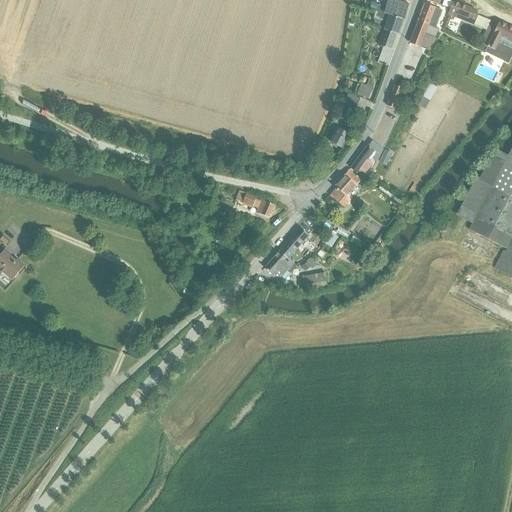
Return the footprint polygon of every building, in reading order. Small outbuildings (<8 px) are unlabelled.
[(371,2),(370,8),(376,10),(404,20),(409,4),(393,0),(389,0),(387,7),(377,4),(371,2)] [(450,9),(453,1),(450,0),(443,0),(441,6),(450,9)] [(453,1),(450,9),(448,15),(471,24),(475,13),(476,11),(453,1)] [(418,22),(436,28),(439,19),(442,11),(425,5),(418,22)] [(374,16),(373,19),(378,21),(387,23),(379,45),(391,49),(396,34),(398,35),(403,20),(404,20),(376,10),(374,16)] [(478,15),(474,25),(486,31),(491,21),(484,18),(478,15)] [(491,21),(486,31),(478,46),(486,50),(485,52),(508,63),(511,55),(511,28),(499,22),(499,23),(491,20),(491,21)] [(436,28),(418,22),(410,44),(429,51),(431,52),(436,39),(435,38),(439,29),(436,28)] [(432,78),(423,96),(430,99),(439,81),(438,81),(439,79),(439,78),(434,75),(433,78),(432,78)] [(361,85),(358,93),(368,98),(372,89),(361,85)] [(395,85),(388,106),(396,109),(403,88),(395,85)] [(344,105),(355,109),(360,99),(348,94),(344,105)] [(357,115),(365,119),(368,114),(360,110),(357,115)] [(335,133),(330,141),(342,148),(347,140),(343,138),(347,131),(342,128),(342,130),(338,128),(335,133)] [(367,146),(351,168),(367,180),(370,177),(366,174),(373,164),(371,162),(373,158),(378,161),(384,150),(383,149),(373,141),(369,147),(367,146)] [(511,148),(508,156),(472,224),(469,229),(507,249),(505,251),(503,250),(496,264),(494,268),(511,277),(511,148)] [(385,149),(379,161),(386,165),(393,153),(385,149)] [(472,224),(508,156),(498,150),(493,158),(491,157),(480,178),(477,176),(456,215),(464,219),(472,224)] [(337,188),(330,196),(345,208),(352,200),(361,188),(357,185),(362,180),(350,170),(335,187),(337,188)] [(381,185),(379,189),(404,207),(407,202),(381,185)] [(243,203),(247,194),(244,193),(239,191),(236,200),(243,203)] [(247,194),(243,203),(242,205),(252,209),(253,207),(258,209),(256,212),(269,218),(275,205),(247,194)] [(280,251),(289,259),(309,236),(300,228),(280,251)] [(339,229),(337,232),(347,238),(349,235),(339,229)] [(333,231),(325,244),(332,248),(338,237),(336,235),(337,233),(333,231)] [(353,235),(350,241),(360,247),(363,241),(353,235)] [(4,236),(0,240),(7,245),(11,241),(4,236)] [(5,250),(0,255),(0,274),(1,275),(3,273),(12,281),(26,266),(18,259),(16,260),(5,250)] [(289,259),(280,251),(279,252),(265,268),(273,276),(276,273),(281,278),(282,277),(285,279),(297,266),(289,259)] [(354,257),(351,264),(357,266),(360,259),(354,257)] [(307,263),(302,267),(305,271),(311,267),(312,269),(317,266),(311,258),(306,261),(307,263)] [(325,272),(303,276),(304,283),(305,289),(328,284),(328,281),(327,281),(325,272)]
